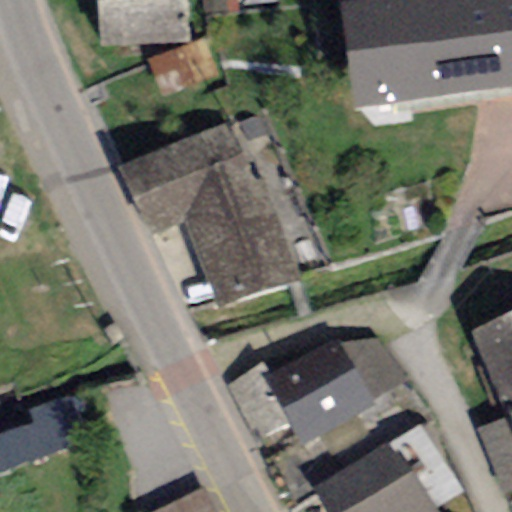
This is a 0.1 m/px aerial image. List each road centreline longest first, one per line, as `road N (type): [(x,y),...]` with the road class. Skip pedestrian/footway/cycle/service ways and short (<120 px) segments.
road 1 (residential): [(504,511),(414,322),(198,387)]
road 2 (unclassified): [(12,0),(47,91),(198,387)]
road 3 (unclassified): [(198,387),(259,511)]
